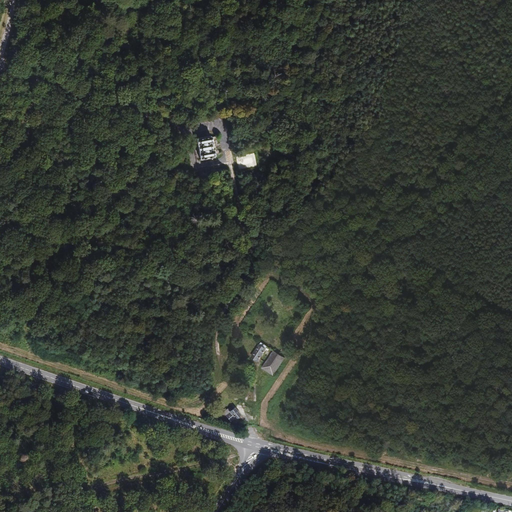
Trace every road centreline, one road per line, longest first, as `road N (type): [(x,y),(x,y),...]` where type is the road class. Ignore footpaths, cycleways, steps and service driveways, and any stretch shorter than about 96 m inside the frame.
road 1 (track): [(305,336),(315,301),(269,274),(254,288),(202,400),(174,405),(0,344)]
road 2 (primary): [(258,445),(0,360)]
road 3 (primary): [(511,500),(258,445)]
road 4 (unclassified): [(190,133),(0,74)]
road 5 (track): [(258,445),(101,485),(98,511)]
road 6 (track): [(222,129),(184,0)]
